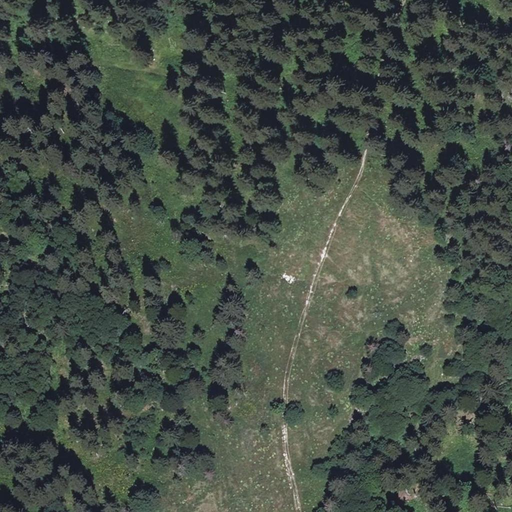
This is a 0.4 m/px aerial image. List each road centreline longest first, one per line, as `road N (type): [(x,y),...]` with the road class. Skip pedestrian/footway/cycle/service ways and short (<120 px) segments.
road 1 (track): [(298,511),(287,457),(288,367),(330,237),(362,169),(406,0)]
road 2 (track): [(0,53),(262,79),(312,67),(398,18)]
road 3 (track): [(262,79),(313,103),(368,147)]
